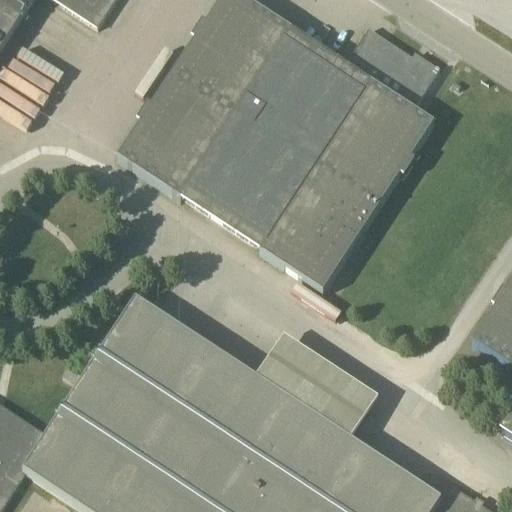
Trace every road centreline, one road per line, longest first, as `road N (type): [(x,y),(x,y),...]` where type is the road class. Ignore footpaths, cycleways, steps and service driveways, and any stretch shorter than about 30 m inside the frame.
road 1 (unclassified): [(140,213),(413,407)]
road 2 (unclassified): [(140,213),(90,303),(71,321),(43,334),(0,330)]
road 3 (unclassified): [(413,407),(511,251)]
road 4 (unclassified): [(0,197),(22,183),(78,178),(140,213)]
road 5 (unclassified): [(511,68),(402,0)]
road 6 (unclassified): [(511,486),(413,407)]
